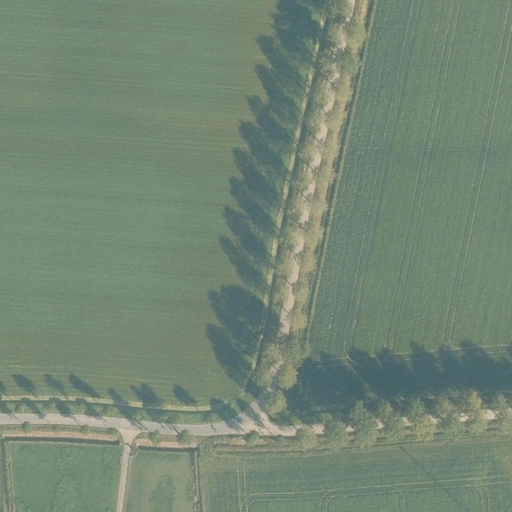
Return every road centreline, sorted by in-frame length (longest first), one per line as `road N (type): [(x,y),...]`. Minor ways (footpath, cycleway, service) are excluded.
road 1 (tertiary): [(233,427),(263,401),(272,381),(350,0)]
road 2 (tertiary): [(233,427),(511,416)]
road 3 (tertiary): [(0,418),(233,427)]
